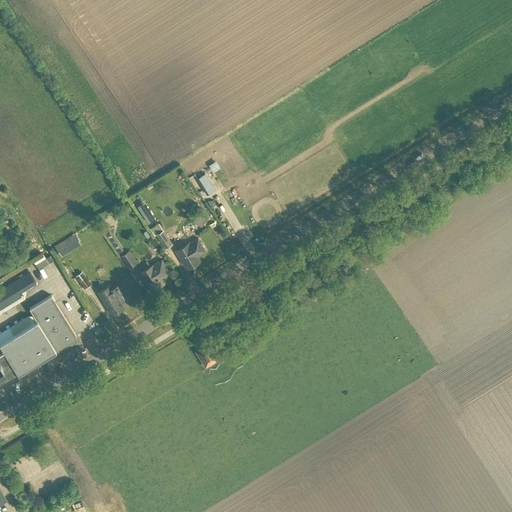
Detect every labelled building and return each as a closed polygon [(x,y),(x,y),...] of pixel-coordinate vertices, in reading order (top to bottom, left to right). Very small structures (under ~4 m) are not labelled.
[(191,220),(200,227),(205,220),(196,213),(191,220)] [(105,233),(118,252),(123,249),(111,229),(105,233)] [(172,243),(163,229),(156,234),(165,248),(172,243)] [(189,265),(198,260),(197,259),(200,258),(196,253),(205,248),(197,235),(188,240),(175,248),(184,263),(187,262),(189,265)] [(68,237),(54,246),(61,256),(75,247),(68,237)] [(120,256),(128,269),(138,263),(130,250),(120,256)] [(53,260),(50,254),(35,263),(39,269),(53,260)] [(140,272),(150,288),(152,286),(155,289),(163,284),(163,283),(165,282),(162,277),(170,271),(161,258),(153,264),(140,272)] [(29,270),(13,280),(20,292),(36,281),(29,270)] [(83,287),(90,283),(83,270),(76,274),(83,287)] [(108,285),(97,293),(110,311),(111,310),(114,313),(123,306),(108,285)] [(36,320),(0,342),(0,358),(4,365),(2,366),(9,378),(76,336),(50,294),(28,307),(36,320)] [(202,360),(213,353),(207,344),(196,350),(202,360)] [(213,353),(202,360),(206,366),(217,359),(213,353)] [(4,365),(0,358),(0,383),(9,378),(2,366),(4,365)]
